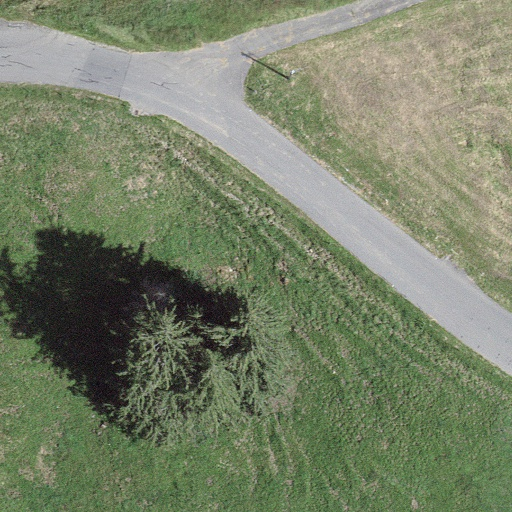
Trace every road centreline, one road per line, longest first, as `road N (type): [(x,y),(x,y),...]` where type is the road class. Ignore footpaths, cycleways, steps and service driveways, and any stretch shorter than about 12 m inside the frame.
road 1 (unclassified): [(511,338),(178,81),(90,55),(0,48)]
road 2 (track): [(411,0),(178,81)]
